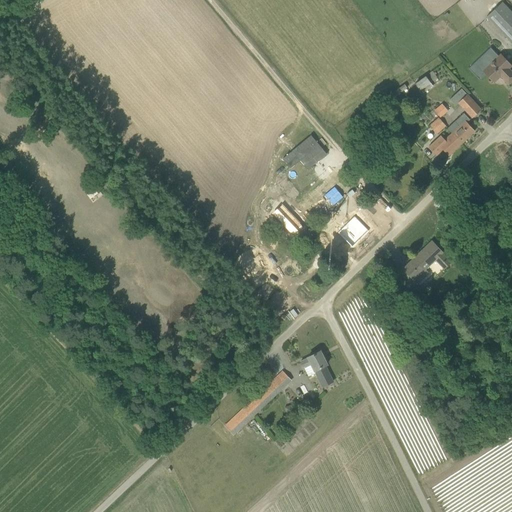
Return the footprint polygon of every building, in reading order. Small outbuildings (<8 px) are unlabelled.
[(511,12),(502,2),(487,17),(511,43),(511,12)] [(483,71),(494,83),(500,77),(503,79),(509,85),(511,81),(511,71),(509,69),(511,66),(501,55),(500,55),(494,48),(487,55),(494,61),(483,71)] [(426,76),(426,77),(415,84),(420,90),(430,82),(437,77),(433,71),(426,76)] [(404,84),(394,91),(397,96),(407,88),(404,84)] [(472,118),(479,112),(481,110),(467,95),(459,103),(472,118)] [(440,117),(448,110),(442,103),(434,111),(440,117)] [(448,128),(452,134),(453,133),(462,143),(475,131),(467,123),(470,120),(464,113),(448,128)] [(431,126),(437,133),(446,126),(439,118),(431,126)] [(449,156),(462,143),(453,133),(452,134),(444,141),(441,137),(437,141),(436,141),(429,147),(437,155),(443,149),(449,156)] [(311,134),(283,158),(291,167),(300,159),(304,164),(313,156),(317,161),(326,153),(311,134)] [(342,205),(350,197),(335,182),(328,190),(342,205)] [(284,201),(270,213),(288,233),(302,221),(284,201)] [(364,212),(363,213),(357,219),(354,217),(348,223),(338,233),(339,234),(337,236),(349,248),(351,246),(352,248),(369,231),(367,230),(375,223),(364,212)] [(431,242),(404,269),(414,279),(435,259),(444,269),(451,262),(442,253),(431,242)] [(315,371),(327,365),(320,351),(308,358),(301,362),(304,368),(311,364),(315,371)] [(291,380),(283,371),(225,427),(233,435),(291,380)]
